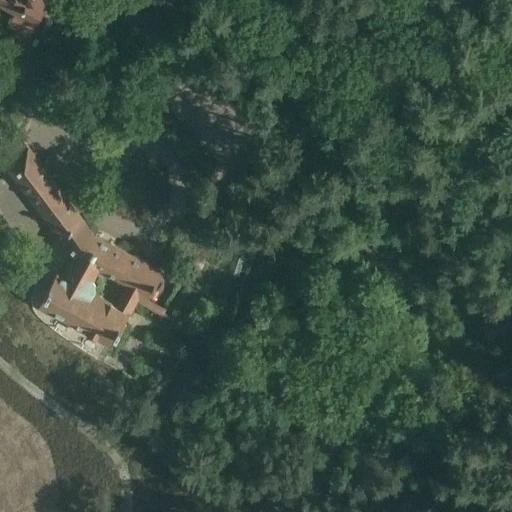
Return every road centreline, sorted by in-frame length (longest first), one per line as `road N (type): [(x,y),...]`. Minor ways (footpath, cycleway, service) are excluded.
road 1 (track): [(299,0),(352,55),(465,142),(511,160)]
road 2 (track): [(0,358),(109,444),(127,473),(126,511)]
